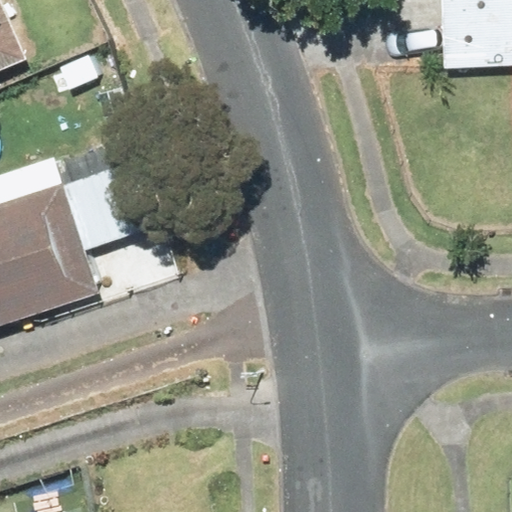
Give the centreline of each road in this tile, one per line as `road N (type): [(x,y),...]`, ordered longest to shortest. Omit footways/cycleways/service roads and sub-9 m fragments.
road 1 (residential): [(208,0),(337,369)]
road 2 (residential): [(337,369),(511,345)]
road 3 (residential): [(337,369),(330,511)]
